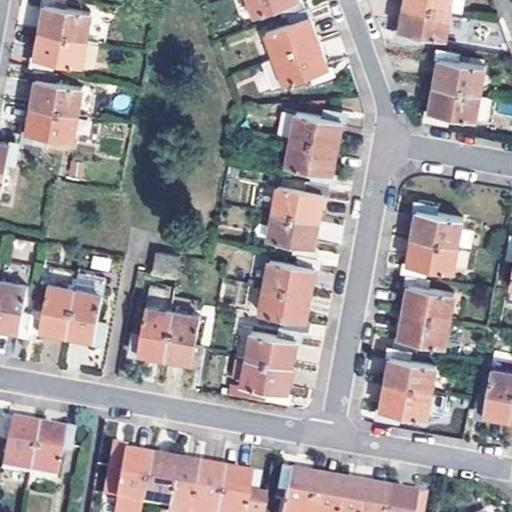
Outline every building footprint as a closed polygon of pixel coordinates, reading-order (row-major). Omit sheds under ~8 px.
[(62,7),(63,0),(46,0),(41,30),(86,39),(91,12),(62,7)] [(300,6),(297,0),(249,0),(255,16),(284,6),(287,15),(292,13),(301,10),(300,6)] [(450,11),(462,14),(464,0),(405,0),(405,3),(450,11)] [(450,11),(405,3),(400,33),(405,33),(404,36),(404,39),(416,41),(418,31),(446,36),(450,11)] [(277,58),(320,42),(308,10),(308,7),(301,10),(292,13),(296,22),(267,32),(277,58)] [(461,17),(456,39),(493,46),(497,24),(461,17)] [(81,65),(86,39),(41,30),(35,63),(34,68),(39,68),(49,70),(51,60),(81,65)] [(277,58),(265,62),(274,88),(315,73),(316,77),(331,72),(320,42),(277,58)] [(480,94),(485,66),(455,60),(457,50),(446,48),(445,51),(445,53),(441,53),(435,85),(480,94)] [(32,105),(78,114),(83,87),(52,81),(54,71),(49,70),(39,68),(38,73),(32,105)] [(480,94),(435,85),(429,116),(428,120),(445,123),(447,113),(475,119),(480,94)] [(78,114),(32,105),(26,136),(33,137),(41,139),(42,134),(73,140),(78,114)] [(292,139),(338,147),(344,116),(328,113),(328,118),(297,112),(292,139)] [(338,147),(292,139),(288,164),(317,170),(316,175),(324,176),(332,178),(338,147)] [(0,141),(0,189),(1,189),(7,159),(11,160),(13,152),(14,144),(0,141)] [(274,211),(320,220),(325,189),(317,187),(310,186),(310,189),(280,184),(274,211)] [(457,245),(470,247),(473,228),(461,225),(463,217),(432,212),(434,202),(423,200),(422,204),(418,204),(412,236),(457,245)] [(320,220),(274,211),(268,238),(299,244),(298,248),(306,249),(314,250),(320,220)] [(412,236),(406,266),(413,268),(422,269),(422,264),(452,270),(457,245),(412,236)] [(179,256),(157,253),(153,271),(175,274),(179,256)] [(266,286),(311,294),(316,262),(309,261),(301,260),(301,265),(271,260),(266,286)] [(67,333),(78,273),(51,268),(43,312),(33,310),(32,315),(30,326),(33,327),(67,333)] [(104,277),(78,273),(67,333),(97,338),(99,331),(101,323),(96,322),(101,292),(95,291),(96,286),(102,287),(104,277)] [(27,285),(1,280),(0,284),(0,324),(24,330),(29,331),(30,326),(32,315),(22,313),(27,285)] [(409,280),(403,310),(449,319),(454,292),(424,286),(425,283),(418,281),(409,280)] [(311,294),(266,286),(261,314),(291,319),(290,323),(297,324),(305,325),(311,294)] [(172,310),(175,292),(150,287),(140,336),(137,335),(134,350),(164,356),(172,310)] [(172,310),(164,356),(196,361),(198,347),(195,346),(200,316),(172,310)] [(445,345),(449,319),(403,310),(398,342),(397,348),(407,350),(412,351),(414,339),(445,345)] [(248,358),(292,365),(298,335),(291,334),(283,332),(282,336),(253,331),(248,358)] [(130,349),(134,350),(137,335),(129,334),(126,349),(130,349)] [(385,383),(431,392),(436,364),(406,358),(407,350),(397,348),(392,347),(391,351),(385,383)] [(244,378),(248,358),(235,355),(232,376),(244,378)] [(292,365),(248,358),(244,378),(243,385),(272,390),(270,401),(280,403),(280,400),(281,397),(286,398),(292,365)] [(511,402),(511,370),(491,366),(485,398),(481,398),(480,405),(479,412),(509,417),(511,402)] [(431,392),(385,383),(379,413),(384,414),(383,416),(383,419),(394,421),(396,412),(426,418),(431,392)] [(3,470),(29,474),(37,429),(7,424),(2,423),(1,428),(0,432),(0,439),(8,441),(3,470)] [(67,435),(37,429),(29,474),(54,479),(61,450),(64,450),(65,442),(67,435)] [(116,499),(142,503),(151,459),(120,453),(119,461),(117,469),(122,470),(116,499)] [(183,465),(151,459),(142,503),(179,510),(188,466),(183,465)] [(188,466),(179,510),(190,511),(216,511),(224,473),(192,467),(188,466)] [(255,479),(224,473),(216,511),(263,511),(266,501),(257,499),(259,485),(254,484),(255,479)] [(309,511),(316,479),(286,474),(283,489),(287,489),(283,511),(309,511)] [(347,485),(316,479),(309,511),(348,511),(354,486),(347,485)] [(354,486),(348,511),(385,511),(390,492),(359,487),(354,486)] [(419,497),(390,492),(385,511),(421,511),(423,498),(419,497)]
